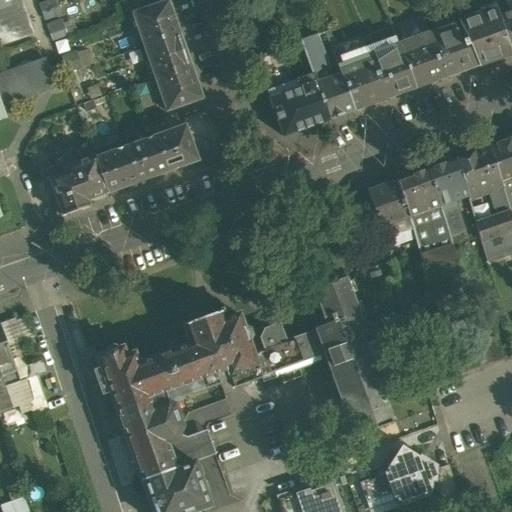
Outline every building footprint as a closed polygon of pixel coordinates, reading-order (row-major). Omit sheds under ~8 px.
[(19,0),(0,0),(0,39),(31,29),(19,0)] [(51,38),(66,33),(56,0),(47,0),(40,2),(51,38)] [(477,68),(511,55),(511,54),(511,0),(504,0),(510,13),(499,18),(495,9),(460,22),(477,68)] [(168,2),(133,14),(150,63),(185,51),(168,2)] [(460,22),(428,34),(445,79),(477,68),(460,22)] [(428,34),(398,45),(415,91),(445,79),(428,34)] [(313,37),(300,42),(306,59),(319,54),(313,37)] [(398,45),(368,56),(385,102),(415,91),(398,45)] [(281,49),(259,57),(267,80),(290,72),(281,49)] [(185,51),(150,63),(167,112),(202,100),(185,51)] [(341,76),(326,82),(322,73),(326,71),(319,54),(306,59),(312,76),(329,121),(355,113),(341,76)] [(368,56),(338,67),(341,76),(355,113),(385,102),(368,56)] [(0,218),(1,218),(0,216),(0,120),(6,119),(2,107),(54,89),(44,60),(0,76),(0,218)] [(312,76),(267,93),(283,138),(329,121),(312,76)] [(185,127),(153,138),(166,173),(197,162),(185,127)] [(153,138),(124,149),(137,184),(166,173),(153,138)] [(511,139),(489,148),(511,219),(511,218),(511,139)] [(489,148),(456,160),(467,197),(487,261),(511,251),(511,220),(511,219),(489,148)] [(124,149),(94,159),(107,195),(137,184),(124,149)] [(94,159),(93,157),(59,169),(58,166),(46,170),(49,180),(48,180),(62,217),(90,207),(88,202),(107,195),(94,159)] [(456,160),(426,171),(440,208),(467,197),(456,160)] [(426,171),(396,182),(409,219),(413,229),(427,279),(459,271),(440,208),(426,171)] [(396,182),(367,192),(384,239),(413,229),(409,219),(396,182)] [(337,203),(340,209),(350,204),(348,199),(337,203)] [(329,369),(369,355),(363,338),(368,337),(346,278),(313,290),(326,325),(314,330),(315,331),(325,360),(329,369)] [(152,359),(168,403),(220,384),(216,375),(227,371),(233,388),(261,378),(252,353),(249,343),(252,336),(249,329),(243,326),(239,315),(224,320),(221,312),(183,326),(190,345),(152,359)] [(26,318),(16,321),(15,318),(0,323),(0,327),(7,347),(34,338),(26,318)] [(315,331),(286,341),(286,339),(285,339),(280,323),(266,328),(263,329),(259,338),(263,349),(252,353),(261,378),(263,383),(325,360),(315,331)] [(0,327),(0,413),(12,409),(5,388),(20,382),(12,361),(17,359),(13,348),(8,350),(7,347),(0,327)] [(496,337),(484,341),(493,364),(504,360),(496,337)] [(484,341),(473,345),(481,368),(493,364),(484,341)] [(481,368),(473,345),(459,350),(460,353),(467,373),(481,368)] [(169,404),(168,403),(152,359),(138,364),(134,353),(125,356),(122,348),(97,357),(142,482),(176,469),(167,445),(174,442),(181,428),(174,406),(169,404)] [(460,353),(439,360),(446,381),(467,373),(460,353)] [(369,355),(329,369),(352,433),(392,418),(369,355)] [(42,361),(26,367),(26,380),(31,401),(27,402),(31,411),(34,420),(49,415),(43,398),(44,398),(38,379),(37,376),(46,373),(42,361)] [(26,380),(20,382),(5,388),(12,409),(18,407),(21,415),(31,411),(27,402),(31,401),(26,380)] [(432,483),(435,483),(443,506),(458,501),(448,466),(437,469),(437,466),(419,455),(418,457),(411,453),(409,455),(401,450),(392,465),(389,464),(383,473),(384,475),(359,483),(367,504),(391,495),(393,499),(395,499),(397,503),(400,502),(401,507),(431,497),(432,483)] [(194,463),(176,469),(142,482),(152,511),(195,511),(210,507),(194,463)] [(343,511),(333,479),(314,486),(313,484),(276,496),(280,511),(343,511)] [(29,511),(25,496),(0,504),(2,511),(29,511)]
